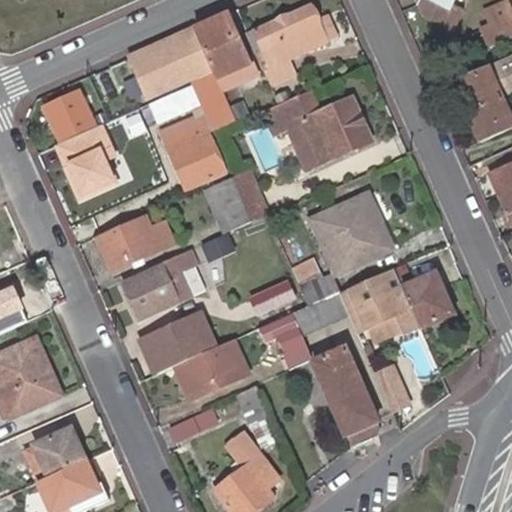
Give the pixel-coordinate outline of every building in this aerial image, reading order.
[(445,3),(446,0),(419,0),(417,5),(422,14),(451,28),(461,11),(445,3)] [(482,52),(490,49),(511,39),(511,8),(507,0),(484,11),(490,25),(482,29),(474,33),(482,52)] [(310,7),(248,35),(271,88),(295,76),(289,61),(326,43),(317,22),(310,7)] [(253,65),(232,16),(208,27),(228,71),(214,78),(216,82),(253,65)] [(328,18),(317,22),(326,43),(337,38),(328,18)] [(213,77),(214,78),(228,71),(208,27),(194,32),(213,77)] [(213,77),(194,32),(130,61),(149,106),(194,85),(213,77)] [(511,77),(506,63),(454,85),(467,113),(503,97),(511,92),(511,77)] [(216,82),(220,91),(258,75),(253,65),(216,82)] [(214,78),(195,87),(202,104),(215,133),(234,124),(220,91),(214,78)] [(195,87),(156,104),(163,121),(202,104),(195,87)] [(287,129),(306,171),(372,141),(354,99),(320,114),(311,93),(265,113),(275,134),(287,129)] [(511,93),(503,97),(511,117),(511,93)] [(60,143),(92,128),(79,97),(47,110),(60,143)] [(511,117),(503,97),(467,113),(480,141),(511,126),(511,117)] [(177,150),(192,187),(226,173),(206,124),(186,132),(183,124),(161,132),(169,153),(177,150)] [(508,227),(511,225),(511,166),(491,175),(506,214),(503,215),(508,227)] [(250,171),(234,178),(234,179),(239,191),(252,222),(255,221),(269,215),(250,171)] [(234,179),(208,191),(218,216),(230,210),(225,197),(239,191),(234,179)] [(226,233),(252,222),(239,191),(225,197),(230,210),(218,216),(226,233)] [(369,195),(363,197),(373,222),(380,219),(369,195)] [(373,222),(363,197),(311,220),(336,276),(377,258),(373,247),(390,240),(380,219),(373,222)] [(146,218),(97,238),(112,272),(161,251),(160,249),(176,242),(169,225),(153,232),(146,218)] [(373,247),(377,258),(395,251),(390,240),(373,247)] [(196,268),(190,252),(177,258),(178,260),(124,284),(140,321),(194,298),(184,273),(196,268)] [(207,292),(196,268),(184,273),(194,298),(207,292)] [(405,290),(422,328),(455,314),(438,278),(405,290)] [(407,334),(422,328),(405,290),(399,292),(392,279),(351,296),(355,305),(345,309),(357,336),(367,332),(400,317),(407,334)] [(322,281),(303,289),(311,308),(339,296),(333,282),(323,286),(322,281)] [(259,316),(295,301),(288,286),(253,301),(259,316)] [(306,338),(349,319),(339,296),(311,308),(301,313),(295,316),(306,338)] [(351,296),(342,300),(345,309),(355,305),(351,296)] [(295,316),(301,313),(295,301),(259,316),(264,329),(285,320),(295,316)] [(143,343),(157,375),(175,367),(217,350),(203,316),(143,343)] [(277,337),(279,341),(291,369),(310,360),(313,356),(306,338),(295,316),(285,320),(264,330),(269,340),(277,337)] [(0,385),(14,418),(58,400),(51,382),(55,380),(37,342),(0,357),(0,385)] [(217,350),(175,367),(191,403),(249,378),(234,342),(217,350)] [(382,428),(378,420),(347,347),(315,361),(347,435),(352,446),(379,434),(382,428)] [(393,371),(375,379),(380,390),(397,382),(393,371)] [(51,382),(58,400),(62,398),(55,380),(51,382)] [(397,382),(380,390),(389,411),(407,403),(397,382)] [(0,408),(6,421),(14,418),(0,385),(0,408)] [(259,398),(255,388),(240,395),(244,404),(259,398)] [(267,418),(259,398),(244,404),(252,424),(267,418)] [(214,412),(194,420),(200,435),(220,426),(214,412)] [(194,420),(172,431),(178,444),(200,435),(194,420)] [(50,477),(85,462),(72,432),(36,447),(50,477)] [(247,470),(215,494),(228,511),(256,511),(271,502),(264,494),(275,484),(276,483),(241,436),(229,447),(247,470)] [(22,453),(36,483),(38,482),(50,477),(36,447),(22,453)] [(87,467),(85,462),(50,477),(38,482),(50,511),(81,511),(108,500),(101,484),(95,487),(87,467)] [(93,464),(87,467),(95,487),(101,484),(93,464)]
